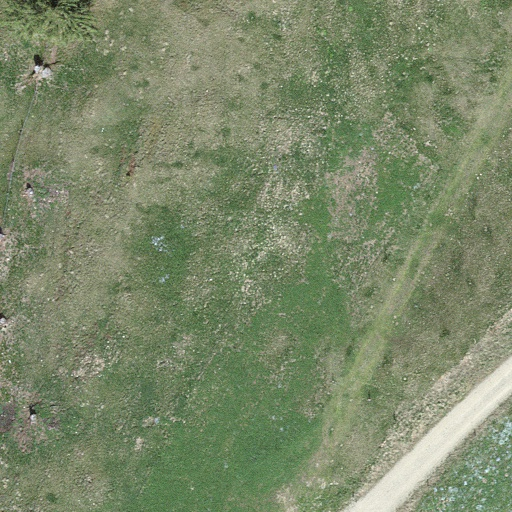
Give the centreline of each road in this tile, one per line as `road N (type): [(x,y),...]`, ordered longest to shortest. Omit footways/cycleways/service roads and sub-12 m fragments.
road 1 (track): [(511,79),(311,472),(303,511)]
road 2 (track): [(511,383),(369,511)]
